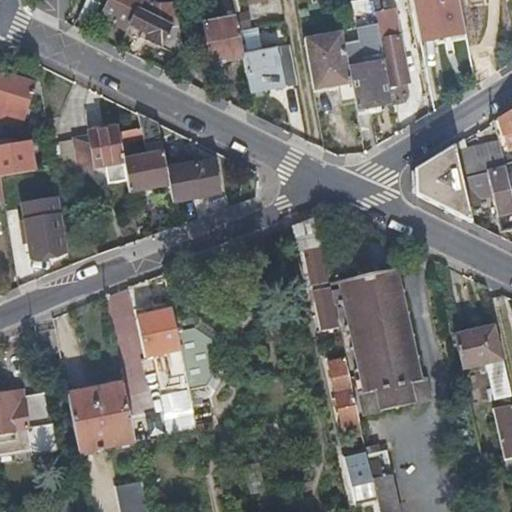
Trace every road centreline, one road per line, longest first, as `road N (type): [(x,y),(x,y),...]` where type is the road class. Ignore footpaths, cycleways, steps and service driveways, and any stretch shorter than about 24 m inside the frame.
road 1 (residential): [(341,186),(0,17)]
road 2 (residential): [(341,186),(0,316)]
road 3 (residential): [(511,82),(341,186)]
road 4 (residential): [(511,270),(341,186)]
